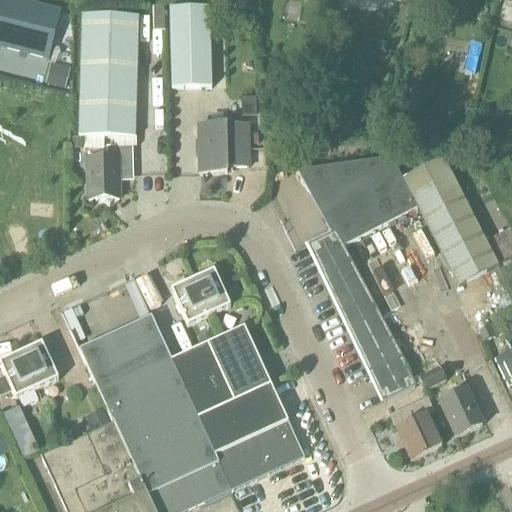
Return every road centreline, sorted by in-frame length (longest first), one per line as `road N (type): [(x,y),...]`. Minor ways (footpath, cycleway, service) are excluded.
road 1 (residential): [(378,510),(264,261),(225,224),(166,231),(0,309)]
road 2 (unclassified): [(378,510),(511,448)]
